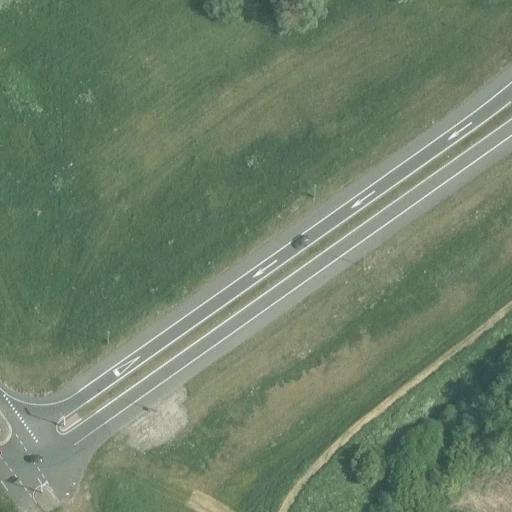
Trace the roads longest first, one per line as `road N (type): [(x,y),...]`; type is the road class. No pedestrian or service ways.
road 1 (motorway): [(511,94),(24,437)]
road 2 (motorway): [(41,462),(511,130)]
